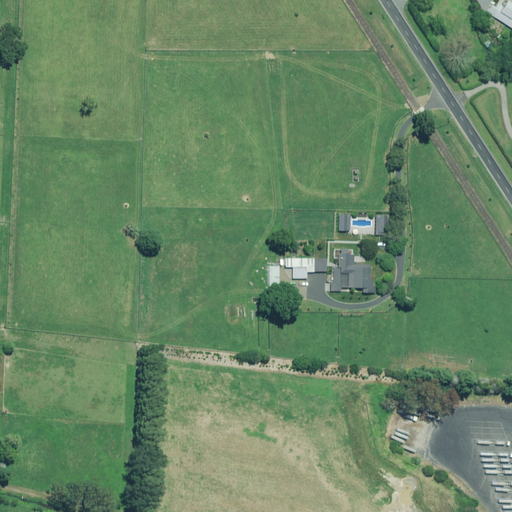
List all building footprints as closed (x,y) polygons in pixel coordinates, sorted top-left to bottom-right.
[(511,3),(506,0),(505,0),(502,6),(499,4),(496,7),(493,5),(488,12),(511,27),(511,3)] [(511,34),(506,30),(503,35),(508,39),(511,34)] [(336,250),(335,259),(334,282),(332,282),(332,291),(355,292),(355,288),(363,288),(362,292),(376,293),(376,275),(371,275),(371,265),(361,265),(349,264),(350,250),(336,250)] [(315,272),(315,259),(286,258),(286,267),(294,267),(293,278),(308,279),(308,272),(315,272)] [(280,267),(270,266),(269,285),(279,285),(280,267)]
